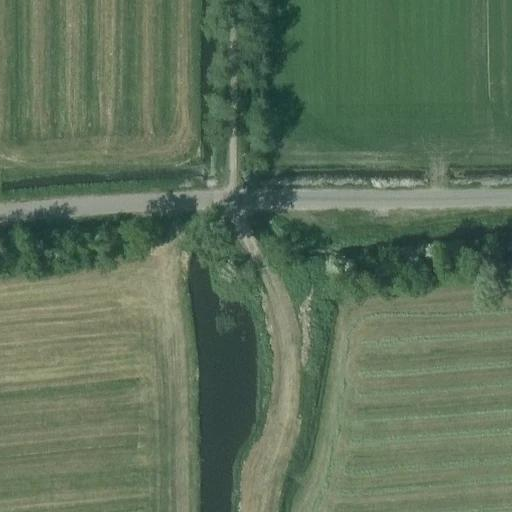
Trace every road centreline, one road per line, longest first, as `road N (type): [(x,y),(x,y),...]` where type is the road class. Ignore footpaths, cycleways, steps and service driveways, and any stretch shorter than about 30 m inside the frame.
road 1 (unclassified): [(0,217),(101,203),(511,193)]
road 2 (track): [(263,511),(289,391),(278,317),(231,197)]
